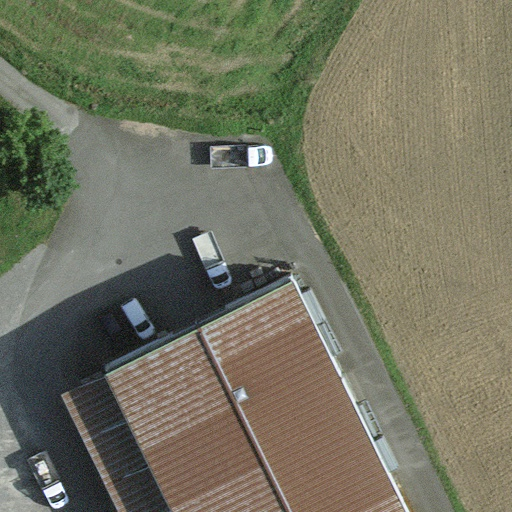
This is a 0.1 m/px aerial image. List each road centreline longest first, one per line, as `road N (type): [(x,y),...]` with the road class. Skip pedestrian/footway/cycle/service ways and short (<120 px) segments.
road 1 (residential): [(0,332),(139,203),(69,127),(0,72)]
road 2 (residential): [(62,511),(0,391)]
